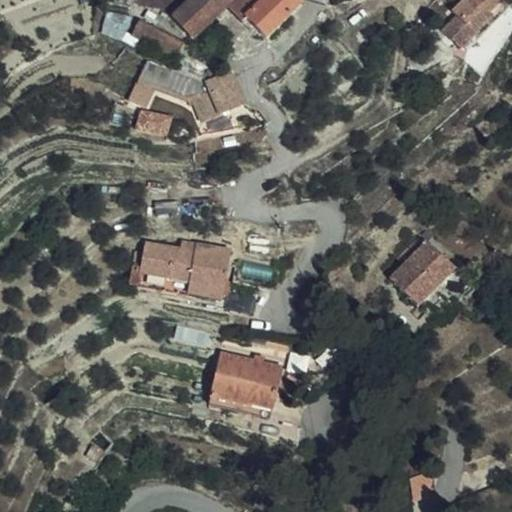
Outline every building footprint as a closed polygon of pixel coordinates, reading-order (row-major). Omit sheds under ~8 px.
[(162,8),(172,19),(191,0),(142,0),(140,4),(162,8)] [(191,0),(172,19),(193,41),(214,20),(195,0),(191,0)] [(266,41),(302,6),(296,0),(264,0),(261,4),(257,0),(195,0),(214,20),(226,8),(242,24),(245,21),(266,41)] [(491,15),(505,0),(466,0),(454,12),(458,17),(443,33),(461,51),(493,18),(491,15)] [(182,45),(141,23),(134,37),(175,58),(182,45)] [(496,55),(479,38),(465,53),(482,69),(496,55)] [(208,86),(232,78),(230,73),(207,82),(208,86)] [(208,86),(210,93),(234,83),(232,78),(208,86)] [(220,115),(244,105),(234,83),(210,93),(220,115)] [(214,119),(220,115),(210,93),(191,100),(199,121),(200,121),(214,119)] [(166,138),(172,120),(142,114),(137,131),(166,138)] [(422,236),(399,260),(405,265),(390,281),(418,308),(455,270),(422,236)] [(196,254),(197,246),(182,244),(181,251),(196,254)] [(232,252),(197,246),(196,254),(181,251),(146,246),(142,268),(141,274),(192,283),(189,296),(224,301),(232,252)] [(188,298),(189,296),(192,283),(141,274),(142,268),(135,266),(131,288),(188,298)] [(203,336),(184,333),(182,339),(209,345),(211,335),(207,334),(203,336)] [(271,420),(283,371),(221,356),(209,406),(271,420)]
